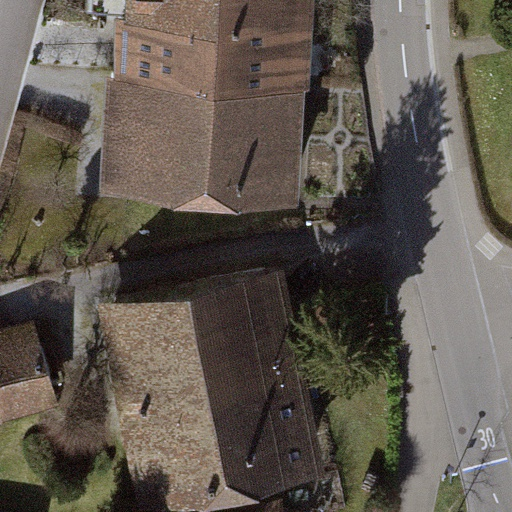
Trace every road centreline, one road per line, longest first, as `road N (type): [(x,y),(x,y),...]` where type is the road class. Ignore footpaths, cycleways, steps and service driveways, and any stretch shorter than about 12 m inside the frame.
road 1 (residential): [(401,0),(408,87),(451,303)]
road 2 (residential): [(451,303),(506,511)]
